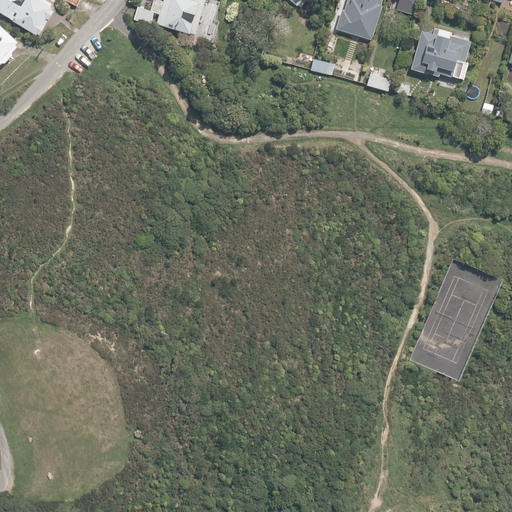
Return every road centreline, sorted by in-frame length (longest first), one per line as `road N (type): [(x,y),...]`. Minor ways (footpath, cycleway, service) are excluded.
road 1 (track): [(360,135),(422,201),(436,228),(387,418),(391,511)]
road 2 (residential): [(0,113),(117,0)]
